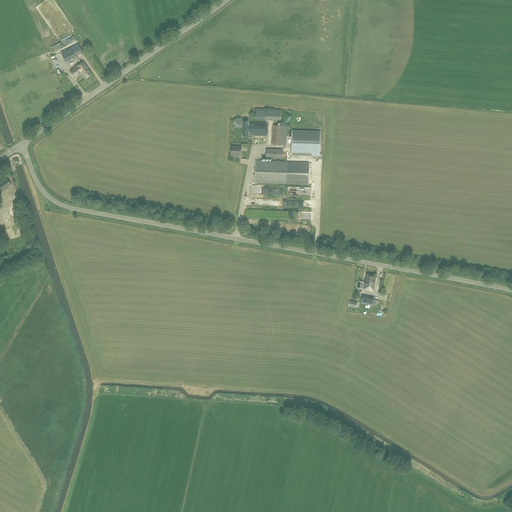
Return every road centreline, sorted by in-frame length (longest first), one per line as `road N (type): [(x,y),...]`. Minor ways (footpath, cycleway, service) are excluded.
road 1 (unclassified): [(511,294),(61,205),(40,185),(23,143)]
road 2 (tertiary): [(23,143),(221,0)]
